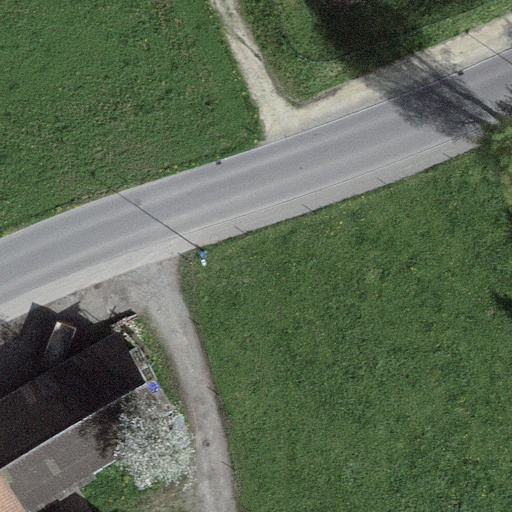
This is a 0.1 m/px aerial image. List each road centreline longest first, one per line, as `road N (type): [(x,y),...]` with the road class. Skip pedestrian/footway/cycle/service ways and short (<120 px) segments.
road 1 (tertiary): [(511,80),(0,272)]
road 2 (track): [(288,170),(222,0)]
